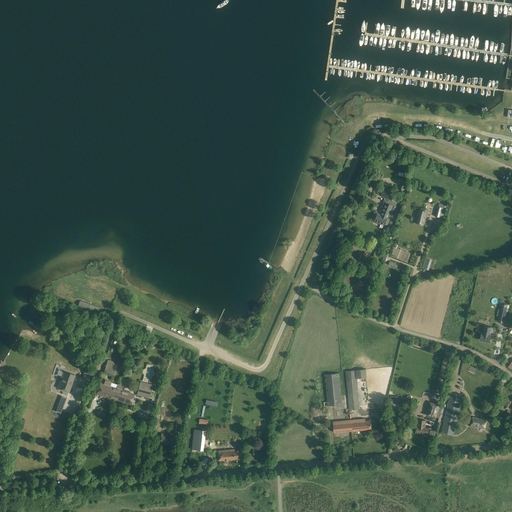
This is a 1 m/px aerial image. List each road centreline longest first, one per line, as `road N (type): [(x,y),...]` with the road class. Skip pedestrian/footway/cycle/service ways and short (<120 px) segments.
road 1 (residential): [(64,484),(511,441)]
road 2 (residential): [(511,376),(485,357),(367,319),(316,291)]
